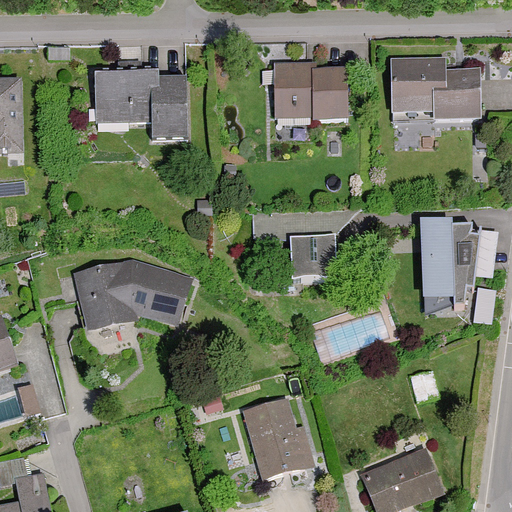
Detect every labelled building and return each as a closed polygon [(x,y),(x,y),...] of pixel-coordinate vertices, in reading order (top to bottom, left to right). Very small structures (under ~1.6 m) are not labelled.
[(445,64),(391,65),(393,122),(432,121),(432,130),(483,129),(481,76),(445,77),(445,64)] [(311,66),(274,67),(275,123),(314,122),(314,130),(349,129),(348,77),(312,78),(311,66)] [(183,81),(96,83),(97,135),(130,135),(130,128),(156,128),(157,147),(185,146),(183,81)] [(21,87),(0,86),(0,161),(21,161),(21,87)] [(452,225),(420,226),(424,303),(456,302),(456,309),(465,311),(467,292),(474,293),(476,280),(490,281),(495,236),(480,233),(479,241),(470,240),(472,235),(472,230),(452,230),(452,225)] [(337,245),(293,244),(293,291),(337,291),(337,245)] [(189,284),(133,267),(80,279),(85,301),(78,302),(84,332),(134,320),(132,311),(177,325),(189,284)] [(496,294),(479,291),(475,325),(492,327),(496,294)] [(0,374),(18,369),(2,321),(0,321),(0,374)] [(433,376),(414,381),(421,411),(440,406),(433,376)] [(33,387),(21,391),(29,419),(43,414),(33,387)] [(220,400),(205,405),(209,414),(223,410),(220,400)] [(287,404),(247,415),(265,482),(314,469),(303,430),(296,432),(287,404)] [(426,456),(366,481),(378,511),(399,511),(441,494),(426,456)] [(17,483),(21,506),(0,510),(0,511),(51,511),(45,478),(29,481),(25,460),(0,464),(0,480),(1,486),(17,483)]
